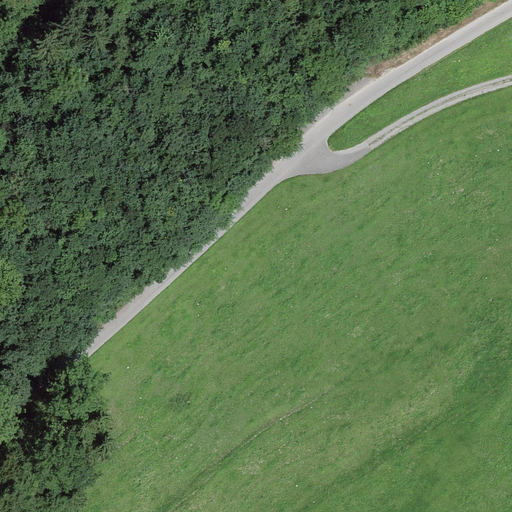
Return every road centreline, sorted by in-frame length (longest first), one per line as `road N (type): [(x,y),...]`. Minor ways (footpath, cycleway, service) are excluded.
road 1 (residential): [(511,8),(337,116),(0,422)]
road 2 (track): [(511,81),(473,91),(345,160),(295,157)]
